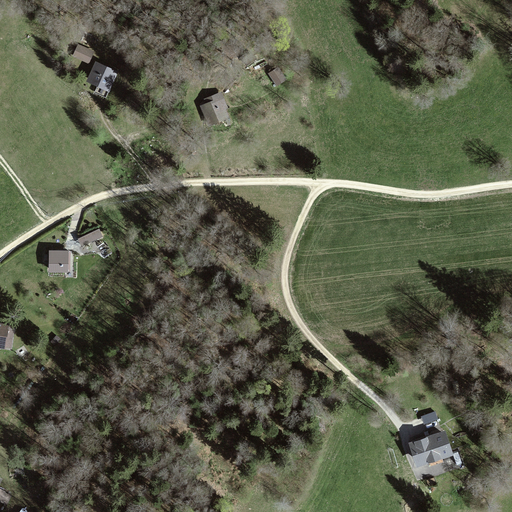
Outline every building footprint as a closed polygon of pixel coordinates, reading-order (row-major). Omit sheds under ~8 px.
[(92,51),(81,46),(77,53),(88,59),(92,51)] [(108,86),(115,72),(98,63),(91,77),(108,86)] [(286,76),(280,67),(273,72),(279,81),(286,76)] [(221,102),(224,100),(221,93),(209,98),(210,102),(205,104),(211,120),(226,114),(221,102)] [(82,244),(101,235),(98,229),(80,238),(82,244)] [(69,271),(69,252),(51,252),(51,271),(69,271)] [(0,324),(0,344),(10,345),(12,332),(6,332),(7,326),(0,324)] [(451,453),(444,435),(413,446),(419,464),(451,453)] [(7,496),(5,492),(0,489),(0,500),(5,503),(8,496),(7,496)]
